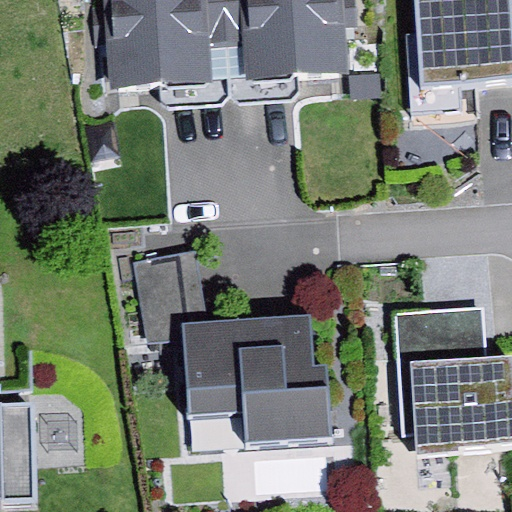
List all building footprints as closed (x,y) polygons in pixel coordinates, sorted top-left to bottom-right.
[(202,0),(104,0),(113,88),(210,84),(202,0)] [(241,0),(202,0),(210,84),(248,84),(241,0)] [(340,0),(241,0),(248,84),(346,77),(340,0)] [(511,16),(511,0),(417,0),(422,88),(511,83),(511,16)] [(196,253),(134,264),(148,345),(185,344),(184,327),(208,325),(196,253)] [(484,309),(393,316),(403,440),(414,439),(416,462),(459,458),(457,450),(511,445),(511,357),(487,359),(484,309)] [(208,325),(184,327),(185,344),(190,420),(245,416),(248,449),(333,443),(327,369),(315,370),(311,318),(208,325)] [(33,505),(30,406),(0,406),(0,511),(0,506),(33,505)]
